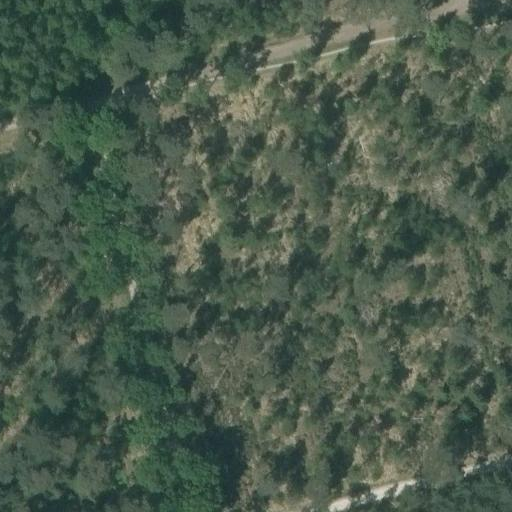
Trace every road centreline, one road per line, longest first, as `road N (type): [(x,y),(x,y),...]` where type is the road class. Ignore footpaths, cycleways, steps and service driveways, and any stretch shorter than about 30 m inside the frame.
road 1 (track): [(89,105),(511,3)]
road 2 (track): [(189,511),(95,134)]
road 3 (track): [(327,511),(511,467)]
